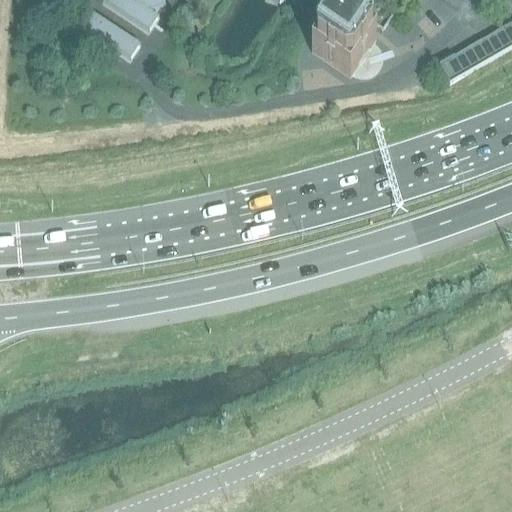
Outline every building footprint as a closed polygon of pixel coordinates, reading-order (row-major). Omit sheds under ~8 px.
[(108,0),(105,5),(146,32),(156,18),(149,13),(162,10),(159,0),(108,0)] [(350,79),(361,63),(375,41),(337,16),(311,53),(350,79)] [(128,61),(137,46),(96,19),(87,34),(128,61)] [(506,54),(511,50),(511,25),(495,35),(506,54)] [(450,86),(492,62),(481,43),(439,67),(450,86)]
